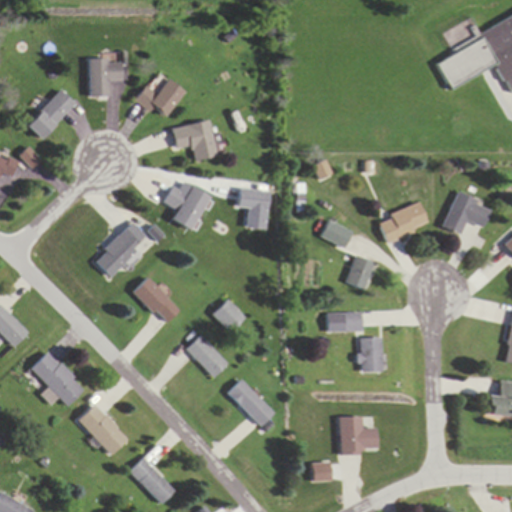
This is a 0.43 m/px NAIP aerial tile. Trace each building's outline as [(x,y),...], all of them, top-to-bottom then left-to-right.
[(511,18),(431,59),(447,90),(494,66),(508,95),(511,93),(511,18)] [(120,84),(120,62),(87,62),(87,99),(107,99),(107,84),(120,84)] [(144,88),(133,103),(149,115),(152,111),(164,119),(183,94),(166,81),(155,95),(144,88)] [(73,106),(59,92),(24,127),(38,141),(73,106)] [(209,123),(170,129),(174,151),(190,148),(193,162),(214,159),(209,123)] [(0,175),(0,174),(10,179),(16,165),(0,158),(0,175)] [(331,176),(325,162),(312,167),(319,182),(331,176)] [(162,204),(176,212),(170,223),(188,233),(208,198),(190,188),(186,196),(171,188),(162,204)] [(237,210),(267,213),(269,193),(238,190),(237,210)] [(490,210),(454,196),(442,230),(459,237),(464,223),(483,230),(490,210)] [(386,245),(427,228),(418,205),(377,222),(386,245)] [(147,242),(132,225),(91,262),(107,279),(147,242)] [(345,285),(365,292),(374,264),(355,257),(345,285)] [(179,312),(147,280),(132,295),(164,327),(179,312)] [(25,335),(0,309),(0,337),(11,349),(25,335)] [(511,309),(502,365),(511,366),(511,309)] [(327,314),(327,333),(361,333),(361,314),(327,314)] [(213,380),(227,365),(199,337),(185,351),(213,380)] [(381,373),(381,340),(359,340),(359,373),(381,373)] [(27,373),(46,391),(40,397),(49,406),(55,399),(63,406),(81,389),(46,354),(27,373)] [(240,382),(226,395),(259,428),(273,414),(240,382)] [(511,418),(511,406),(511,384),(498,383),(497,398),(486,397),(484,416),(511,418)] [(74,422),(109,457),(125,440),(91,406),(74,422)] [(361,418),(339,418),(339,455),(375,455),(375,430),(361,430),(361,418)] [(126,474),(158,506),(172,492),(140,460),(126,474)] [(0,511),(28,511),(29,511),(0,495),(0,511)]
